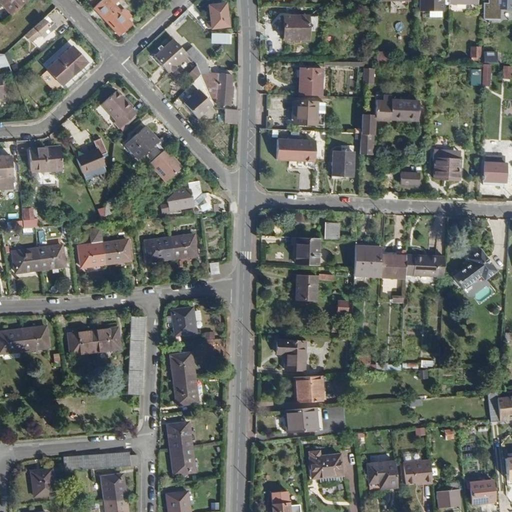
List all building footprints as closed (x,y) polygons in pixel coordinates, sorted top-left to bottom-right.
[(0,0),(0,2),(11,14),(26,0),(0,0)] [(121,11),(114,4),(118,0),(100,0),(94,6),(119,34),(131,23),(127,19),(130,16),(123,9),(121,11)] [(443,0),(421,0),(421,10),(430,10),(442,10),(443,10),(443,5),(443,0)] [(511,0),(489,0),(489,3),(502,4),(501,9),(511,9),(511,0)] [(229,25),(226,2),(209,3),(211,19),(208,20),(209,28),(229,25)] [(58,26),(48,15),(26,34),(32,41),(41,34),(49,27),(52,31),(58,26)] [(308,16),(284,16),(284,41),(309,40),(308,16)] [(45,38),(52,31),(49,27),(41,34),(45,38)] [(186,55),(188,54),(186,51),(174,38),(154,55),(169,71),(186,55)] [(65,82),(87,62),(72,45),(50,65),(65,82)] [(207,61),(193,45),(186,51),(188,54),(194,60),(197,63),(203,61),(207,61)] [(481,58),(481,48),(471,47),(471,57),(472,57),(478,58),(481,58)] [(9,64),(5,53),(0,53),(0,66),(9,65),(9,64)] [(499,53),(484,53),(485,61),(499,61),(499,53)] [(21,70),(16,60),(9,64),(9,65),(14,76),(21,70)] [(232,87),(233,74),(211,72),(207,61),(203,61),(197,63),(197,64),(201,74),(208,92),(211,92),(211,96),(214,96),(214,98),(216,98),(217,104),(230,105),(231,97),(228,97),(229,87),(232,87)] [(65,82),(50,65),(46,69),(62,85),(65,82)] [(485,65),(483,86),(490,87),(491,66),(485,65)] [(511,67),(504,66),(503,79),(511,80),(511,67)] [(321,97),(322,69),(300,68),(299,96),(321,97)] [(373,84),(374,69),(364,68),(363,83),(373,84)] [(481,71),(472,70),(472,86),(481,86),(481,71)] [(208,92),(201,74),(193,83),(199,88),(185,102),(198,116),(214,104),(208,92)] [(137,112),(132,107),(121,94),(117,89),(102,103),(116,119),(114,121),(121,127),(137,112)] [(134,105),(123,93),(121,94),(132,107),(134,105)] [(389,120),(390,95),(375,95),(374,115),(374,120),(389,120)] [(416,120),(417,101),(390,100),(389,120),(416,120)] [(295,102),(293,124),(315,125),(316,114),(324,114),(324,104),(295,102)] [(374,120),(374,115),(362,115),(361,124),(365,124),(365,131),(374,132),(374,120)] [(372,154),(373,135),(374,135),(374,132),(365,131),(365,124),(361,124),(361,135),(360,154),(372,154)] [(158,139),(145,125),(125,142),(138,157),(155,143),(162,151),(165,148),(169,145),(162,137),(158,139)] [(104,163),(101,155),(107,152),(101,136),(93,139),(97,148),(77,157),(83,172),(103,163),(104,163)] [(118,146),(124,141),(123,141),(120,138),(114,143),(118,146)] [(278,139),(276,159),(314,162),(315,141),(278,139)] [(62,168),(61,146),(29,148),(30,170),(31,169),(41,169),(44,171),(52,171),(53,168),(62,168)] [(181,167),(165,148),(162,151),(149,162),(165,181),(181,167)] [(0,185),(13,184),(11,152),(0,152),(0,185)] [(353,176),(354,153),(342,152),(333,152),(332,175),(353,176)] [(506,164),(506,157),(487,156),(486,163),(506,164)] [(435,159),(434,179),(459,180),(461,160),(435,159)] [(86,180),(106,170),(103,163),(83,172),(86,180)] [(505,183),(506,164),(486,163),(485,163),(484,182),(505,183)] [(44,174),(44,171),(41,169),(31,169),(31,174),(35,177),(41,178),(44,174)] [(420,174),(401,173),(401,185),(419,186),(420,174)] [(213,197),(200,193),(198,180),(188,181),(189,187),(176,189),(166,198),(167,203),(160,204),(162,214),(169,212),(169,210),(197,205),(199,212),(213,211),(213,210),(213,203),(213,197)] [(118,219),(114,193),(106,201),(105,206),(97,207),(103,220),(118,219)] [(33,218),(32,206),(24,207),(25,218),(33,218)] [(276,221),(270,224),(277,236),(283,232),(276,221)] [(339,240),(340,224),(326,224),(325,239),(339,240)] [(99,263),(96,242),(94,228),(84,229),(86,244),(72,246),(75,266),(99,263)] [(191,255),(187,234),(163,237),(166,258),(191,255)] [(166,258),(163,237),(138,241),(141,261),(166,258)] [(319,265),(320,239),(297,238),(296,264),(319,265)] [(123,260),(121,239),(96,242),(99,263),(123,260)] [(58,265),(55,245),(30,248),(33,268),(58,265)] [(381,256),(382,247),(356,246),(355,272),(354,276),(365,276),(370,277),(380,277),(381,256)] [(33,268),(30,248),(6,251),(9,272),(33,268)] [(472,263),(455,277),(463,289),(481,276),(484,280),(496,270),(481,250),(469,259),(472,263)] [(406,275),(406,257),(381,256),(380,277),(406,279),(406,275)] [(444,277),(444,257),(406,256),(406,257),(406,275),(444,277)] [(211,273),(210,263),(204,264),(204,265),(200,265),(201,272),(205,272),(205,273),(211,273)] [(298,276),(297,300),(317,301),(318,277),(298,276)] [(348,315),(349,301),(339,301),(338,314),(341,314),(346,314),(348,315)] [(189,333),(185,307),(164,310),(168,336),(189,333)] [(133,394),(137,316),(124,316),(120,394),(133,394)] [(334,324),(333,332),(345,333),(345,324),(334,324)] [(42,347),(39,326),(14,328),(17,350),(42,347)] [(0,351),(17,350),(14,328),(0,329),(0,351)] [(113,349),(111,328),(86,331),(89,351),(113,349)] [(89,351),(86,331),(62,333),(64,354),(89,351)] [(286,355),(285,370),(305,371),(306,343),(278,341),(278,354),(286,355)] [(188,378),(185,353),(164,355),(167,380),(188,378)] [(377,364),(377,358),(370,358),(370,364),(365,364),(365,369),(370,369),(370,373),(376,373),(377,364)] [(387,372),(387,364),(377,364),(376,373),(387,372)] [(322,400),(321,376),(297,378),(298,402),(322,400)] [(190,402),(188,378),(167,380),(170,405),(190,402)] [(511,397),(498,398),(497,392),(488,393),(491,420),(491,423),(509,421),(509,418),(511,417),(511,397)] [(318,430),(316,408),(285,411),(287,433),(318,430)] [(184,447),(181,422),(160,425),(163,450),(184,447)] [(445,431),(446,440),(454,439),(453,430),(445,431)] [(187,472),(184,447),(163,450),(166,475),(187,472)] [(123,466),(122,455),(122,452),(55,457),(57,470),(123,466)] [(310,453),(313,479),(321,478),(321,483),(343,480),(342,475),(343,475),(341,455),(321,457),(320,452),(310,453)] [(132,466),(131,455),(122,455),(123,466),(132,466)] [(432,484),(430,461),(404,464),(406,484),(416,483),(416,485),(432,484)] [(398,487),(395,462),(368,465),(370,484),(380,484),(380,489),(398,487)] [(47,493),(44,468),(23,471),(27,496),(47,493)] [(118,499),(115,474),(94,477),(97,501),(118,499)] [(470,483),(473,504),(495,502),(492,481),(470,483)] [(438,493),(440,508),(460,505),(458,491),(438,493)] [(182,511),(180,492),(159,495),(161,511),(182,511)] [(290,511),(289,498),(273,500),(273,511),(290,511)] [(120,511),(118,499),(97,501),(98,511),(120,511)]
